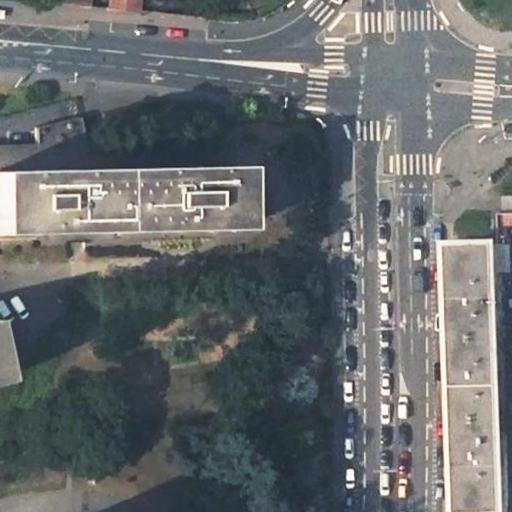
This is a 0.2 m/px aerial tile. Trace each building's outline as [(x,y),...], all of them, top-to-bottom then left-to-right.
[(85,9),(86,0),(42,0),(42,5),(85,9)] [(132,13),(134,0),(106,0),(105,10),(132,13)] [(53,171),(0,172),(0,235),(242,230),(240,167),(173,168),(53,171)] [(511,213),(502,214),(502,246),(503,275),(511,274),(511,213)] [(502,246),(454,247),(457,388),(506,387),(503,275),(502,246)] [(508,511),(506,387),(457,388),(459,511),(508,511)]
